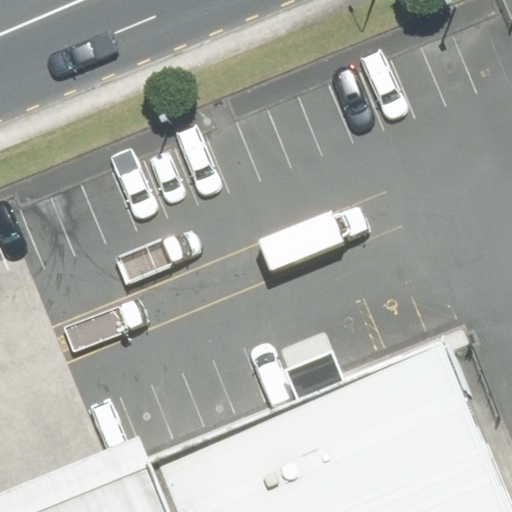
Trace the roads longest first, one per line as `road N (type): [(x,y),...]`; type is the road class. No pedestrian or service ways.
road 1 (unknown): [(0,337),(352,203)]
road 2 (unknown): [(352,203),(456,243),(511,300)]
road 3 (unknown): [(352,203),(511,129)]
